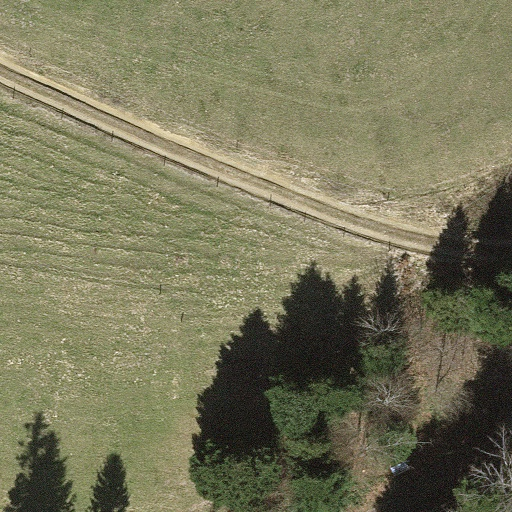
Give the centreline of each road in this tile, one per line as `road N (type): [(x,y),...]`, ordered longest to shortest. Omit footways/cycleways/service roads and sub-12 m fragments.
road 1 (track): [(0,79),(323,218),(511,256)]
road 2 (track): [(511,436),(382,511)]
